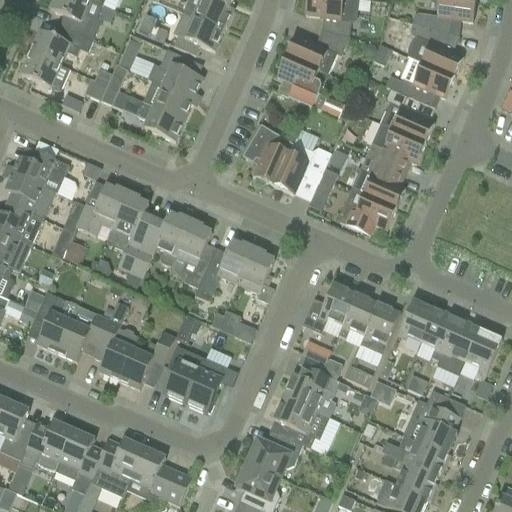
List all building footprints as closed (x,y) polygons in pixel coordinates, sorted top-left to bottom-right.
[(59,31),(93,46),(102,25),(98,24),(103,10),(78,0),(56,0),(51,15),(63,20),(59,31)] [(78,0),(103,10),(107,0),(78,0)] [(203,1),(230,13),(235,0),(197,0),(203,2),(203,1)] [(322,35),(350,42),(352,26),(356,27),(359,4),(344,2),(329,0),(308,0),(306,20),(324,23),(322,35)] [(412,28),(454,40),(455,25),(473,27),(477,5),(447,0),(440,0),(438,20),(418,18),(414,21),(412,28)] [(186,10),(182,17),(225,36),(227,30),(234,14),(230,13),(203,1),(203,2),(197,14),(186,10)] [(179,25),(174,38),(179,41),(174,51),(196,60),(200,50),(215,57),(222,41),(225,36),(182,17),(179,25)] [(409,63),(455,83),(464,62),(447,55),(454,40),(412,28),(410,36),(412,40),(418,43),(409,63)] [(31,58),(62,71),(69,57),(77,61),(80,54),(89,57),(93,46),(59,31),(54,42),(41,36),(31,58)] [(156,31),(151,41),(163,46),(167,37),(156,31)] [(287,61),(319,75),(329,79),(337,60),(341,61),(350,42),(322,35),(316,49),(296,40),(287,61)] [(129,75),(130,75),(142,49),(131,44),(119,71),(128,75),(129,75)] [(194,105),(203,84),(178,72),(183,62),(167,55),(160,72),(154,69),(148,84),(152,86),(164,91),(194,105)] [(21,80),(61,97),(71,74),(62,71),(31,58),(21,80)] [(320,87),(315,85),(319,75),(287,61),(277,82),(294,89),(289,101),(321,115),(327,102),(319,99),(322,92),(320,88),(320,87)] [(390,81),(385,91),(390,94),(398,97),(408,101),(407,101),(424,109),(429,96),(446,104),(455,83),(409,63),(401,83),(404,84),(402,86),(390,81)] [(101,107),(113,111),(119,97),(128,75),(119,71),(117,70),(113,80),(101,107)] [(85,99),(101,107),(113,80),(100,74),(95,86),(91,84),(85,99)] [(147,99),(143,107),(185,126),(194,105),(164,91),(152,86),(147,99)] [(390,94),(385,105),(390,107),(402,113),(407,101),(408,101),(398,97),(390,94)] [(511,115),(511,94),(510,94),(501,115),(511,119),(511,115)] [(119,97),(113,111),(123,115),(129,101),(119,97)] [(145,134),(175,147),(185,126),(143,107),(140,115),(138,120),(149,125),(145,134)] [(386,116),(381,129),(426,149),(435,128),(417,120),(402,113),(398,121),(386,116)] [(374,165),(395,174),(400,162),(417,169),(426,149),(381,129),(366,161),(374,165)] [(253,182),(274,191),(288,158),(289,158),(293,148),(262,130),(243,162),(254,168),(256,163),(260,165),(253,182)] [(274,191),(295,200),(302,183),(318,191),(325,174),(332,159),(318,153),(312,157),(293,148),(289,158),(288,158),(274,191)] [(44,191),(56,197),(58,198),(62,188),(70,171),(35,156),(30,167),(20,162),(15,173),(7,170),(5,175),(43,192),(44,191)] [(361,172),(351,194),(397,214),(406,194),(389,186),(395,174),(369,162),(364,173),(361,172)] [(87,167),(82,179),(96,186),(101,174),(87,167)] [(316,196),(329,201),(337,183),(338,179),(325,174),(318,191),(316,196)] [(32,218),(44,224),(56,197),(44,191),(43,192),(5,175),(2,181),(10,184),(5,195),(16,200),(12,210),(31,219),(32,218)] [(76,232),(96,241),(102,229),(113,233),(129,198),(117,192),(116,195),(106,190),(98,209),(96,213),(86,209),(85,210),(78,227),(76,232)] [(340,227),(362,237),(364,231),(368,233),(371,228),(387,235),(397,214),(351,194),(345,208),(347,212),(343,221),(340,227)] [(118,272),(131,277),(149,237),(139,232),(149,209),(140,205),(141,203),(129,198),(113,233),(131,242),(129,246),(118,272)] [(75,206),(69,219),(70,223),(78,227),(85,210),(75,206)] [(20,245),(32,251),(44,224),(32,218),(31,219),(12,210),(7,221),(0,217),(0,236),(20,246),(20,245)] [(149,237),(131,277),(144,283),(157,253),(164,257),(161,264),(162,268),(172,272),(176,262),(175,262),(191,226),(180,220),(179,222),(169,218),(159,241),(149,237)] [(185,287),(199,293),(212,264),(202,260),(212,237),(203,233),(204,231),(191,226),(175,262),(176,262),(186,267),(181,277),(188,279),(185,287)] [(8,272),(14,274),(20,277),(32,251),(20,245),(20,246),(0,236),(0,269),(8,272)] [(64,263),(80,271),(88,253),(73,246),(64,263)] [(197,301),(210,307),(221,282),(228,286),(239,290),(254,253),(243,248),(242,250),(232,246),(222,269),(212,264),(199,293),(197,301)] [(56,250),(51,260),(61,264),(67,251),(59,248),(56,250)] [(257,304),(269,309),(275,295),(264,290),(275,265),(266,261),(267,259),(254,253),(239,290),(242,291),(259,299),(257,304)] [(100,264),(94,278),(108,284),(111,276),(108,267),(100,264)] [(0,300),(8,304),(14,290),(14,287),(13,285),(11,284),(10,283),(4,280),(8,272),(0,269),(0,300)] [(39,284),(38,285),(50,290),(54,279),(52,278),(43,274),(39,284)] [(303,331),(322,339),(324,334),(328,325),(342,331),(356,299),(334,289),(325,308),(315,304),(303,331)] [(44,301),(31,296),(24,311),(37,317),(44,301)] [(44,304),(36,323),(47,328),(37,350),(57,358),(72,325),(61,321),(68,306),(48,297),(44,304)] [(338,340),(346,344),(350,334),(364,340),(378,308),(356,299),(342,331),(338,340)] [(0,328),(6,316),(10,305),(8,304),(0,300),(0,328)] [(413,305),(398,340),(407,343),(408,341),(421,347),(436,315),(435,315),(413,305)] [(100,377),(120,386),(134,353),(135,353),(140,342),(135,340),(134,336),(128,334),(124,335),(121,334),(130,312),(118,307),(114,315),(110,323),(110,324),(98,351),(98,352),(105,337),(115,342),(100,377)] [(368,353),(383,360),(386,350),(393,337),(401,318),(378,308),(364,340),(364,341),(360,350),(368,353)] [(57,358),(78,367),(87,346),(98,351),(110,324),(98,318),(98,319),(78,310),(72,325),(57,358)] [(107,312),(103,320),(110,323),(114,315),(107,312)] [(431,362),(439,366),(458,325),(451,322),(452,319),(436,312),(435,315),(436,315),(421,347),(435,353),(431,362)] [(25,313),(20,325),(32,330),(37,318),(25,313)] [(211,331),(233,341),(241,322),(227,316),(224,321),(217,318),(211,331)] [(437,371),(460,381),(466,367),(465,367),(480,334),(480,335),(482,332),(466,325),(464,328),(458,325),(439,366),(440,366),(437,371)] [(176,344),(175,345),(187,350),(187,349),(188,347),(192,339),(180,334),(177,342),(176,344)] [(475,382),(484,386),(502,344),(480,335),(480,334),(465,367),(466,367),(479,373),(475,382)] [(120,386),(140,395),(153,366),(164,371),(176,342),(164,337),(158,350),(150,347),(145,358),(135,353),(134,353),(120,386)] [(176,352),(167,374),(173,376),(163,399),(185,409),(205,364),(176,352)] [(321,378),(321,379),(328,364),(305,354),(298,369),(320,379),(321,378)] [(185,409),(207,419),(221,387),(227,374),(205,364),(185,409)] [(321,379),(340,387),(340,386),(336,385),(343,370),(328,364),(321,379)] [(346,383),(368,393),(373,381),(352,371),(346,383)] [(227,374),(221,387),(232,392),(238,379),(227,374)] [(284,402),(330,423),(337,408),(331,406),(340,387),(321,379),(321,378),(320,379),(316,390),(294,380),(284,402)] [(407,393),(423,400),(428,387),(413,381),(407,393)] [(377,387),(371,402),(379,405),(386,390),(377,387)] [(428,408),(427,409),(458,423),(464,409),(434,396),(428,408)] [(0,425),(9,406),(0,402),(0,425)] [(303,451),(310,454),(315,442),(320,445),(330,423),(284,402),(274,425),(293,433),(289,444),(303,451)] [(403,440),(448,460),(448,459),(458,438),(452,435),(458,423),(427,409),(428,408),(420,405),(403,440)] [(9,406),(0,425),(0,439),(6,442),(0,455),(0,456),(22,466),(33,441),(21,436),(30,415),(9,406)] [(22,466),(20,470),(33,476),(37,467),(41,470),(45,472),(49,474),(57,475),(75,435),(54,426),(51,433),(39,428),(33,441),(22,466)] [(75,435),(56,477),(76,486),(72,494),(85,500),(105,455),(93,449),(96,444),(75,435)] [(248,469),(280,483),(285,472),(287,473),(294,470),(303,451),(289,444),(271,437),(263,454),(256,451),(248,469)] [(85,500),(79,511),(93,511),(102,493),(123,503),(145,453),(125,444),(122,450),(109,444),(105,455),(85,500)] [(388,447),(382,457),(386,458),(386,459),(396,463),(438,482),(441,476),(444,477),(451,461),(448,460),(448,459),(448,460),(416,446),(410,457),(398,452),(388,447)] [(145,453),(123,503),(124,503),(133,485),(134,486),(152,493),(149,498),(162,504),(179,511),(180,511),(192,487),(161,473),(163,469),(166,463),(145,453)] [(385,458),(381,468),(391,472),(395,463),(386,459),(385,458)] [(428,505),(431,506),(438,490),(435,489),(438,482),(396,463),(393,472),(402,476),(396,490),(429,504),(428,505)] [(327,472),(334,485),(344,480),(337,467),(327,472)] [(240,506),(252,511),(275,511),(280,502),(277,495),(275,494),(280,483),(248,469),(240,487),(247,490),(240,506)] [(358,474),(354,482),(362,485),(365,478),(358,474)] [(378,504),(377,508),(385,511),(424,511),(428,505),(429,504),(396,490),(385,485),(377,504),(378,504)] [(339,511),(341,511),(352,511),(356,505),(343,499),(339,511)] [(322,501),(319,508),(327,511),(329,511),(332,507),(332,506),(322,501)] [(496,511),(511,511),(511,505),(502,501),(496,511)]
